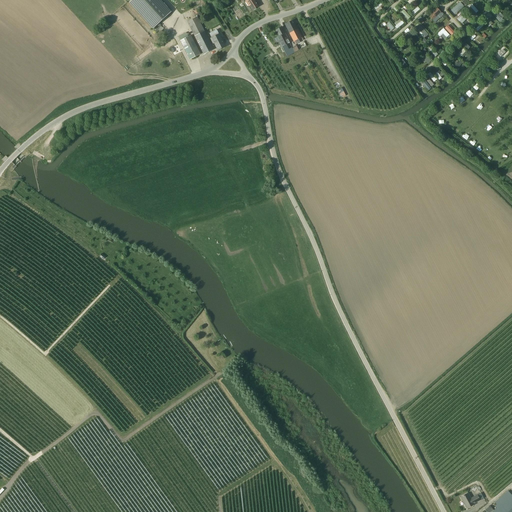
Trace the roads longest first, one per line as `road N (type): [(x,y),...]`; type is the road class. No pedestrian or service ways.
road 1 (unclassified): [(255,83),(277,168),(335,302),(444,511)]
road 2 (track): [(511,197),(414,119),(469,75),(511,25)]
road 3 (tertiary): [(0,169),(76,110),(199,74)]
